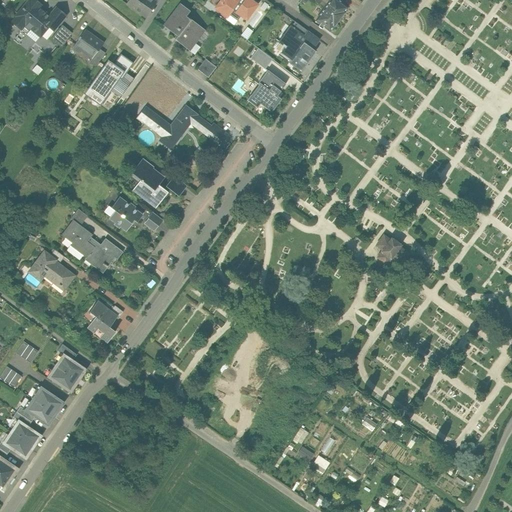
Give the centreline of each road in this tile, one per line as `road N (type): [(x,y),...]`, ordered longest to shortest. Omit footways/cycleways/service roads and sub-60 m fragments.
road 1 (residential): [(272,142),(110,371)]
road 2 (track): [(110,371),(320,511)]
road 3 (residential): [(87,0),(272,142)]
road 4 (residential): [(377,0),(272,142)]
road 5 (unclassified): [(110,371),(11,511)]
road 6 (unknown): [(110,371),(0,295)]
